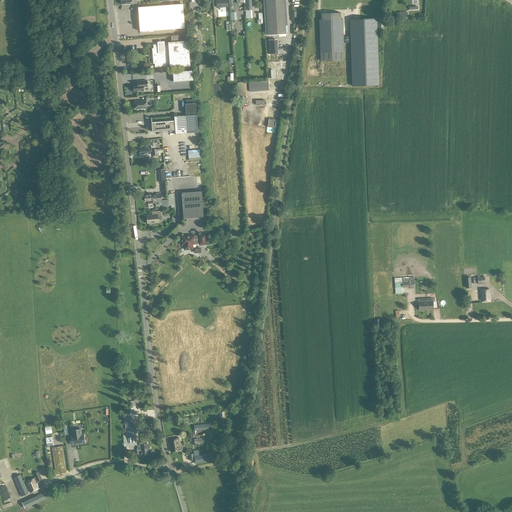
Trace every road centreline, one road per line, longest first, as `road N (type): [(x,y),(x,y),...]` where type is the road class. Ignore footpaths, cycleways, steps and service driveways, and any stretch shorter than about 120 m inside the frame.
road 1 (unclassified): [(185,511),(159,424),(110,0)]
road 2 (track): [(173,473),(395,418),(399,322),(511,319)]
